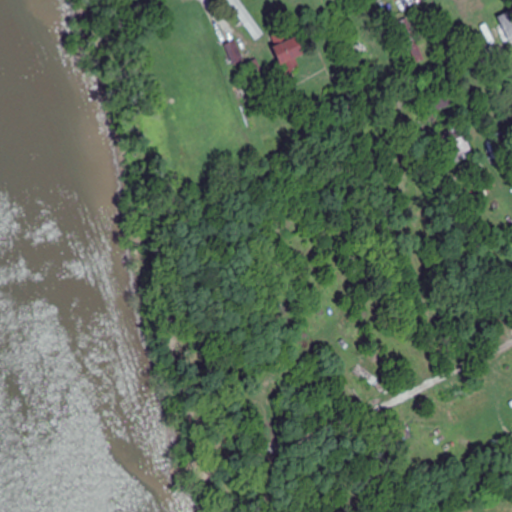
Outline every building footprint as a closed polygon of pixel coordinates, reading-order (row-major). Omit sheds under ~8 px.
[(509,41),(511,39),(511,13),(500,18),(509,41)] [(273,48),(281,67),(294,62),(293,59),(304,54),(297,38),(273,48)] [(226,46),(234,65),(244,60),(236,41),(226,46)] [(263,78),(259,61),(246,64),(251,82),(263,78)] [(447,142),(458,163),(474,155),(463,133),(447,142)]
